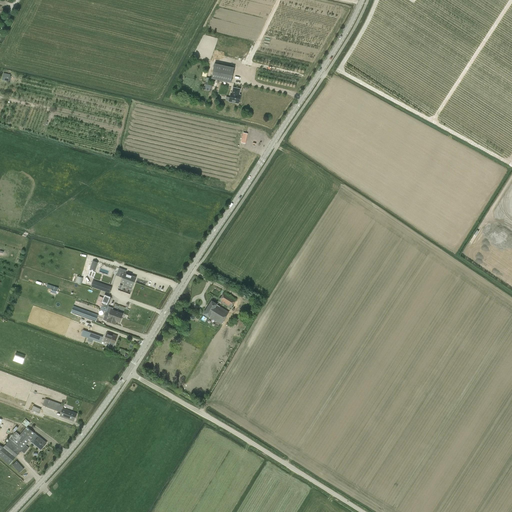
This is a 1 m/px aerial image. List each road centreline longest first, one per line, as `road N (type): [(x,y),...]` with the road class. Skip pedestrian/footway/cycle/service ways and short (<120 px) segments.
road 1 (tertiary): [(127,371),(361,0)]
road 2 (unclassified): [(361,511),(127,371)]
road 3 (tertiary): [(9,511),(127,371)]
